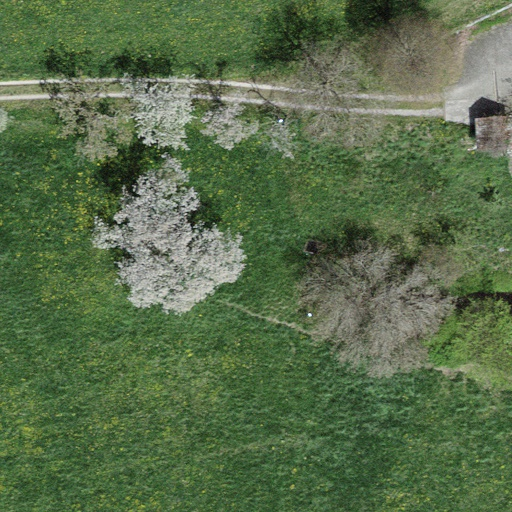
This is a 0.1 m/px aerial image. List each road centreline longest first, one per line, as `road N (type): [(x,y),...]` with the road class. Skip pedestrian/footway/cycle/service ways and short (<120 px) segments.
road 1 (track): [(0,97),(274,91)]
road 2 (track): [(274,91),(511,83)]
